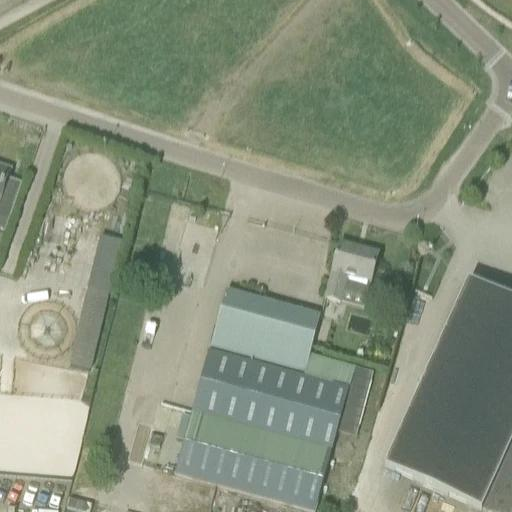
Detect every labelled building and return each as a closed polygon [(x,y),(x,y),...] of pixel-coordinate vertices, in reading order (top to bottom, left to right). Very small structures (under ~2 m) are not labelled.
[(0,217),(10,221),(22,186),(6,180),(8,174),(0,170),(0,217)] [(339,248),(325,301),(340,305),(343,294),(366,300),(370,286),(377,258),(339,248)] [(84,277),(61,365),(89,372),(111,284),(84,277)] [(511,511),(511,305),(467,285),(383,471),(474,511),(511,511)] [(309,356),(319,320),(225,294),(209,352),(303,378),(309,356)] [(348,390),(354,369),(309,356),(303,378),(348,390)] [(289,511),(315,511),(332,453),(192,414),(175,479),(180,481),(177,491),(182,493),(185,483),(289,511)]
